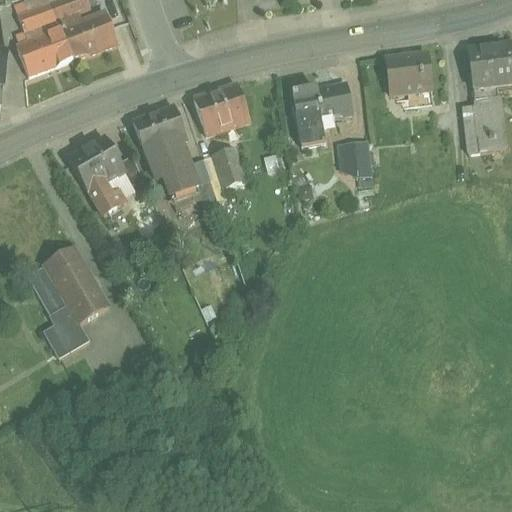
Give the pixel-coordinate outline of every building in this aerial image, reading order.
[(83,0),(68,0),(51,7),(58,24),(88,13),(83,0)] [(51,7),(28,16),(25,7),(15,10),(18,19),(25,37),(58,24),(51,7)] [(105,17),(61,34),(73,65),(117,48),(105,17)] [(61,34),(17,51),(29,82),(73,65),(61,34)] [(511,47),(468,53),(475,106),(497,103),(496,92),(511,89),(511,47)] [(431,56),(390,61),(394,96),(435,91),(431,56)] [(237,89),(193,106),(207,141),(251,124),(237,89)] [(319,93),(295,98),(299,121),(296,122),(302,154),(326,149),(321,126),(353,119),(348,93),(320,98),(319,93)] [(497,103),(475,106),(475,110),(481,157),(507,154),(500,102),(497,103)] [(475,110),(463,112),(469,158),(481,157),(475,110)] [(174,111),(133,126),(145,160),(147,159),(157,186),(164,183),(171,202),(197,192),(198,192),(190,169),(181,147),(187,145),(174,111)] [(105,142),(69,163),(88,196),(89,196),(98,209),(111,201),(103,187),(124,175),(105,142)] [(368,144),(339,148),(341,176),(354,182),(373,180),(368,144)] [(234,153),(213,160),(213,161),(225,194),(246,187),(234,153)] [(267,161),(271,176),(286,172),(282,157),(267,161)] [(225,194),(213,161),(203,164),(211,187),(216,203),(227,199),(225,194)] [(203,164),(190,169),(198,192),(211,187),(203,164)] [(198,192),(197,192),(206,217),(219,212),(216,203),(211,187),(198,192)] [(55,263),(45,270),(45,271),(27,281),(50,320),(49,321),(55,330),(43,337),(59,364),(90,346),(80,329),(108,312),(74,253),(55,263)]
